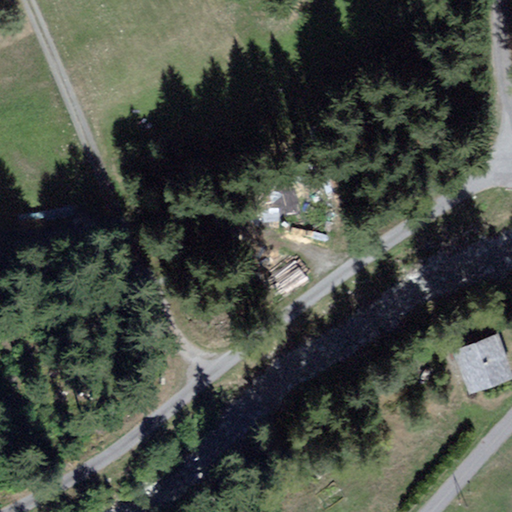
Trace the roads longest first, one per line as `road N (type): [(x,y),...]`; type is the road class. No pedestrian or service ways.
road 1 (unclassified): [(511,175),(483,176),(424,215),(200,386),(13,511)]
road 2 (track): [(32,0),(200,386)]
